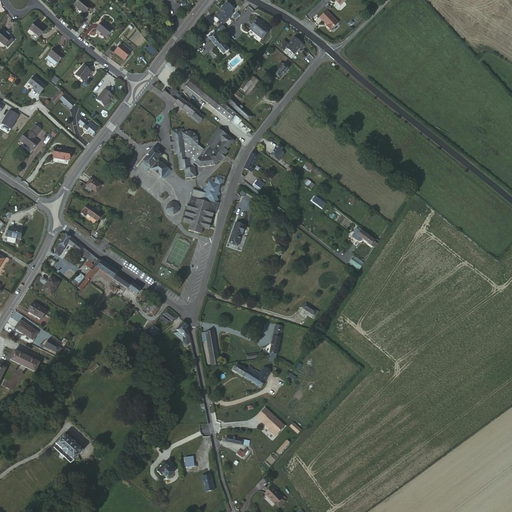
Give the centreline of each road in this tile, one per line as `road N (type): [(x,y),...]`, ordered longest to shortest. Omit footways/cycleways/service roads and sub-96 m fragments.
road 1 (residential): [(189,311),(251,139),(326,51)]
road 2 (unclassified): [(326,51),(511,198)]
road 3 (residential): [(233,511),(189,311)]
road 4 (residential): [(56,217),(189,311)]
road 5 (tertiary): [(56,217),(75,173),(135,86)]
road 6 (residential): [(38,4),(135,86)]
road 7 (tertiary): [(0,324),(56,217)]
